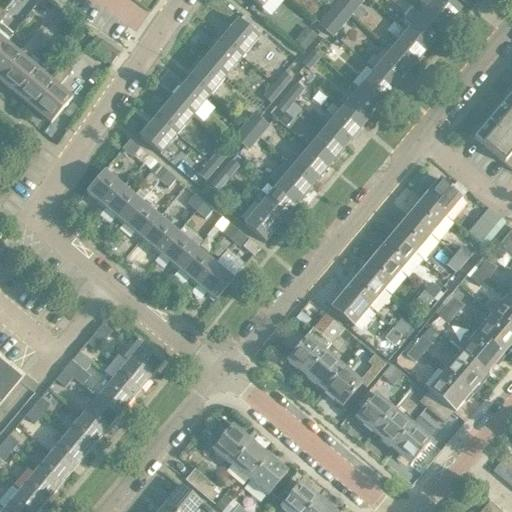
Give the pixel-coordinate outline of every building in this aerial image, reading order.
[(268,0),(247,0),(260,11),(268,0)] [(339,0),(335,6),(350,19),(364,2),(360,0),(339,0)] [(434,0),(422,14),(443,31),(460,12),(445,0),(434,0)] [(350,19),(335,6),(317,27),(333,39),(350,19)] [(443,31),(422,14),(406,33),(427,51),(443,31)] [(221,42),(242,60),(258,40),(238,23),(221,42)] [(427,51),(406,33),(390,53),(410,70),(427,51)] [(25,47),(32,53),(39,45),(32,39),(25,47)] [(242,60),(221,42),(205,62),(225,79),(242,60)] [(101,43),(92,54),(110,67),(118,55),(101,43)] [(6,44),(0,50),(0,82),(1,83),(22,58),(25,61),(32,53),(25,47),(18,55),(6,44)] [(309,72),(320,59),(312,52),(301,65),(309,72)] [(410,70),(390,53),(374,72),(394,89),(410,70)] [(17,97),(38,72),(25,61),(22,58),(1,83),(17,97)] [(188,81),(209,98),(225,79),(205,62),(188,81)] [(58,75),(65,81),(72,73),(64,67),(58,75)] [(298,75),(309,84),(314,79),(302,70),(298,75)] [(38,72),(17,97),(33,111),(55,86),(59,89),(65,81),(58,75),(51,83),(38,72)] [(394,89),(374,72),(357,91),(378,109),(394,89)] [(273,87),(280,93),(291,80),(283,74),(273,87)] [(172,100),(193,118),(209,98),(188,81),(172,100)] [(286,97),(292,103),(303,90),(296,84),(286,97)] [(55,86),(33,111),(50,125),(71,100),(59,89),(55,86)] [(273,87),(262,99),(270,105),(280,93),(273,87)] [(378,109),(357,91),(341,111),(362,128),(378,109)] [(511,95),(474,141),(511,172),(511,95)] [(292,103),(286,97),(275,110),(282,115),(292,103)] [(156,119),(176,137),(193,118),(172,100),(156,119)] [(362,128),(341,111),(325,130),(346,147),(362,128)] [(253,115),(243,127),(258,140),(269,128),(253,115)] [(176,137),(156,119),(139,139),(159,156),(176,137)] [(243,148),(237,155),(248,164),(249,164),(256,156),(249,150),(258,140),(243,127),(232,139),(243,148)] [(346,147),(325,130),(309,149),(329,167),(346,147)] [(131,158),(138,150),(129,142),(122,151),(131,158)] [(329,167),(309,149),(293,169),(313,186),(329,167)] [(209,164),(216,170),(226,158),(219,152),(209,164)] [(221,174),(228,180),(238,168),(242,171),(244,168),(253,176),(257,171),(249,164),(248,164),(237,155),(231,162),(221,174)] [(216,170),(209,164),(198,177),(205,183),(216,170)] [(159,182),(167,174),(157,166),(150,174),(159,182)] [(313,186),(293,169),(276,188),(297,205),(313,186)] [(105,210),(123,189),(104,173),(86,194),(105,210)] [(167,174),(159,182),(168,190),(176,181),(167,174)] [(228,180),(221,174),(210,187),(217,193),(228,180)] [(423,200),(446,219),(461,200),(438,181),(423,200)] [(297,205),(276,188),(260,207),(281,224),(297,205)] [(123,189),(105,210),(123,225),(141,204),(123,189)] [(196,213),(203,205),(194,197),(187,205),(196,213)] [(407,218),(430,237),(446,219),(423,200),(407,218)] [(141,204),(123,225),(141,241),(159,219),(141,204)] [(203,205),(196,213),(205,221),(212,212),(203,205)] [(281,224),(260,207),(243,227),(264,244),(281,224)] [(488,209),(467,234),(480,245),(478,247),(483,251),(490,242),(492,240),(505,224),(488,209)] [(392,237),(414,256),(430,237),(407,218),(392,237)] [(159,219),(141,241),(160,256),(178,235),(159,219)] [(221,220),(206,237),(211,241),(219,232),(222,235),(229,226),(221,220)] [(222,235),(224,237),(213,252),(213,257),(218,260),(232,243),(240,250),(247,241),(229,226),(222,235)] [(506,255),(511,248),(511,231),(498,248),(506,255)] [(178,235),(160,256),(178,272),(196,250),(178,235)] [(377,255),(399,274),(414,256),(392,237),(377,255)] [(242,248),(252,257),(260,249),(249,240),(248,242),(242,248)] [(454,257),(463,265),(471,256),(462,248),(454,257)] [(196,250),(178,272),(196,287),(214,266),(196,250)] [(361,273),(384,292),(399,274),(377,255),(361,273)] [(463,265),(454,257),(447,267),(455,274),(463,265)] [(473,269),(486,280),(495,270),(485,262),(481,259),(473,269)] [(214,266),(196,287),(215,303),(233,281),(214,266)] [(486,280),(473,269),(466,277),(470,281),(479,289),(486,280)] [(345,292),(368,311),(384,292),(361,273),(345,292)] [(423,294),(432,301),(440,293),(431,285),(423,294)] [(368,311),(345,292),(330,310),(353,329),(368,311)] [(432,301),(423,294),(415,303),(424,311),(432,301)] [(440,306),(454,317),(462,308),(448,296),(440,306)] [(491,316),(511,333),(511,301),(507,297),(491,316)] [(454,317),(440,306),(434,314),(438,318),(446,326),(454,317)] [(475,335),(502,357),(511,345),(511,333),(491,316),(475,335)] [(304,378),(343,331),(333,322),(321,337),(312,330),(285,362),(304,378)] [(393,331),(405,342),(413,332),(400,322),(393,331)] [(94,337),(103,344),(111,335),(102,327),(94,337)] [(351,337),(343,331),(304,378),(322,393),(342,369),(325,355),(338,338),(345,344),(351,337)] [(405,342),(393,331),(385,340),(393,347),(394,347),(398,350),(405,342)] [(409,344),(422,356),(430,346),(421,339),(416,335),(409,344)] [(459,354),(486,376),(502,357),(475,335),(459,354)] [(103,344),(94,337),(86,346),(95,353),(103,344)] [(422,356),(409,344),(402,353),(415,364),(422,356)] [(127,364),(148,382),(164,364),(143,345),(127,364)] [(375,369),(380,362),(370,353),(364,360),(375,369)] [(63,373),(72,381),(73,379),(82,387),(90,378),(84,373),(92,365),(79,354),(71,364),(63,373)] [(443,373),(470,395),(486,376),(459,354),(443,373)] [(0,406),(21,382),(0,364),(0,406)] [(111,382),(133,401),(148,382),(127,364),(111,382)] [(342,369),(322,393),(341,409),(361,385),(342,369)] [(392,387),(402,376),(395,370),(385,381),(392,387)] [(72,381),(63,373),(56,381),(65,389),(72,381)] [(470,395),(443,373),(426,392),(428,394),(419,404),(443,425),(452,414),(453,415),(470,395)] [(96,401),(117,419),(133,401),(111,382),(96,401)] [(372,435),(392,412),(374,396),(354,420),(372,435)] [(32,410),(41,417),(49,407),(40,400),(32,410)] [(80,419),(102,437),(117,419),(96,401),(80,419)] [(41,417),(32,410),(25,418),(34,426),(41,417)] [(392,412),(372,435),(391,451),(411,427),(392,412)] [(418,418),(411,427),(429,442),(436,433),(418,418)] [(65,437),(86,456),(102,437),(80,419),(65,437)] [(411,427),(391,451),(410,466),(429,442),(411,427)] [(229,467),(249,443),(231,428),(211,452),(229,467)] [(1,447),(10,454),(18,445),(9,437),(1,447)] [(49,456),(71,474),(86,456),(65,437),(49,456)] [(248,483),(268,459),(249,443),(229,467),(248,483)] [(0,466),(10,454),(1,447),(0,448),(0,466)] [(34,474),(56,492),(71,474),(49,456),(34,474)] [(268,459),(248,483),(266,498),(286,474),(268,459)] [(511,489),(511,473),(500,464),(493,473),(511,489)] [(203,498),(213,487),(194,471),(184,483),(203,498)] [(18,492),(40,511),(56,492),(34,474),(18,492)] [(282,511),(308,511),(317,501),(299,486),(279,509),(282,511)] [(213,487),(203,498),(210,504),(220,493),(213,487)] [(180,489),(164,507),(169,511),(195,511),(200,506),(180,489)] [(3,511),(4,511),(39,511),(40,511),(18,492),(3,511)] [(330,511),(317,501),(308,511),(330,511)] [(498,511),(499,511),(490,503),(482,511),(498,511)]
